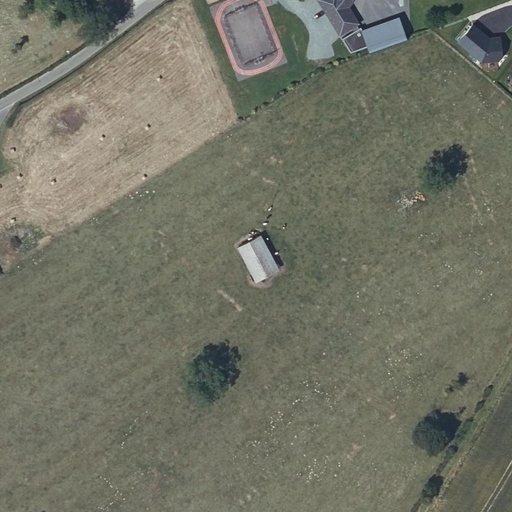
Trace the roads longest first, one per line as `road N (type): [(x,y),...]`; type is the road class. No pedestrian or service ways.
road 1 (track): [(411,511),(511,351)]
road 2 (unclassified): [(148,0),(0,102)]
